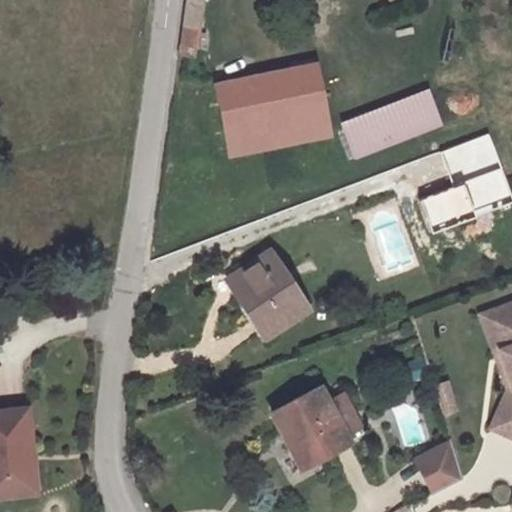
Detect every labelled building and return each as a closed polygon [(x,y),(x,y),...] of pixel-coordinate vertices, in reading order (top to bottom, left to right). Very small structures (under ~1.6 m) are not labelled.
[(186,0),(181,47),(198,47),(203,0),(186,0)] [(324,47),(257,62),(271,131),(338,116),(324,47)] [(239,139),(271,131),(257,62),(224,69),(239,139)] [(439,83),(355,115),(365,143),(449,111),(439,83)] [(465,182),(466,185),(422,200),(431,225),(511,196),(501,169),(465,182)] [(276,242),(243,262),(251,277),(244,281),(270,323),(310,298),(276,242)] [(235,266),(244,281),(251,277),(243,262),(235,266)] [(511,298),(496,304),(507,334),(501,337),(511,364),(511,365),(507,368),(511,382),(511,390),(497,425),(511,431),(511,298)] [(496,304),(484,309),(507,368),(511,365),(511,364),(501,337),(507,334),(496,304)] [(322,378),(272,402),(300,458),(348,436),(322,378)] [(453,379),(438,382),(444,414),(460,410),(453,379)] [(0,406),(0,494),(35,491),(25,404),(0,406)] [(433,492),(468,476),(451,439),(416,454),(433,492)]
